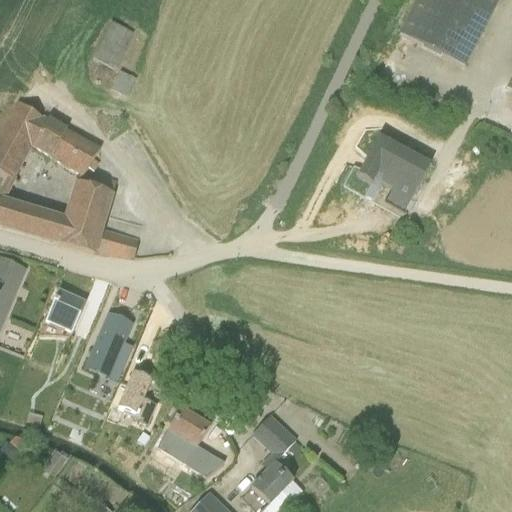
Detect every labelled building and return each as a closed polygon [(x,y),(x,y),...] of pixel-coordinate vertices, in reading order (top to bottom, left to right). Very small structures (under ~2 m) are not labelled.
[(498,0),(416,0),(399,36),(463,68),(498,0)] [(115,71),(133,33),(111,23),(93,61),(115,71)] [(136,80),(119,73),(111,92),(128,100),(136,80)] [(0,137),(0,177),(8,182),(11,183),(29,150),(80,181),(100,151),(48,119),(47,122),(17,104),(0,137)] [(377,153),(358,193),(373,200),(377,192),(385,195),(383,199),(412,212),(429,176),(399,162),(377,153)] [(131,262),(135,241),(103,233),(114,195),(112,195),(116,183),(100,178),(96,190),(74,184),(62,222),(0,203),(0,230),(88,256),(131,262)] [(0,326),(23,270),(0,260),(0,326)] [(84,305),(57,294),(44,325),(72,336),(84,305)] [(132,328),(106,317),(86,365),(119,379),(131,351),(123,348),(132,328)] [(152,378),(133,370),(118,406),(135,414),(133,419),(148,425),(157,404),(143,398),(152,378)] [(187,464),(195,451),(208,429),(179,411),(166,433),(168,434),(161,446),(174,454),(173,455),(187,464)] [(294,445),(268,420),(251,438),(276,463),(294,445)] [(137,443),(144,447),(149,439),(142,434),(137,443)] [(0,462),(6,467),(16,453),(6,445),(0,452),(0,462)] [(292,457),(298,450),(294,445),(287,452),(292,457)] [(222,466),(195,451),(187,464),(173,455),(174,454),(161,446),(157,451),(205,481),(222,466)] [(50,462),(60,470),(67,460),(57,453),(50,462)] [(250,490),(267,507),(261,511),(284,511),(291,505),(281,494),(292,483),(274,465),(250,490)] [(219,511),(203,498),(191,511),(219,511)]
